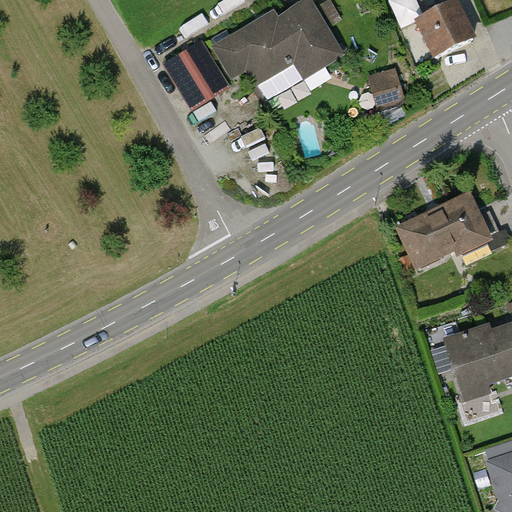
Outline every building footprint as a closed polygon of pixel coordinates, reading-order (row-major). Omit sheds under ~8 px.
[(328,24),(340,19),(332,0),(324,0),(319,2),(328,24)] [(308,6),(277,24),(272,16),(210,53),(229,85),(242,77),(252,93),(293,68),(303,84),(341,61),(308,6)] [(434,67),(477,45),(459,10),(416,32),(434,67)] [(408,102),(398,67),(370,75),(380,110),(408,102)] [(461,196),(387,229),(408,277),(482,244),(461,196)] [(455,398),(511,378),(511,334),(509,326),(439,350),(455,398)] [(511,511),(511,457),(484,467),(499,511),(511,511)]
